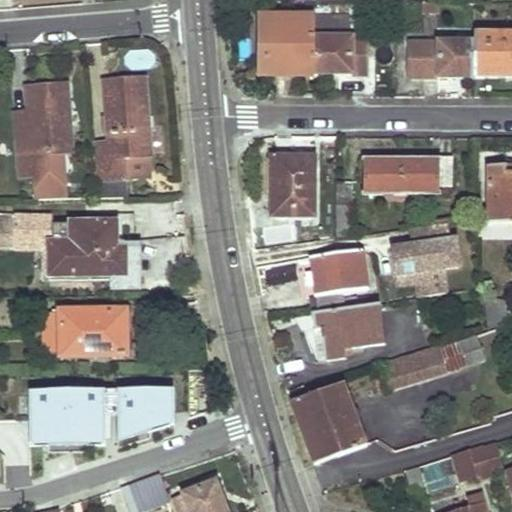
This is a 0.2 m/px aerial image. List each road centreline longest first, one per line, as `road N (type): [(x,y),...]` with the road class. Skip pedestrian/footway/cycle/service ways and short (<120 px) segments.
road 1 (tertiary): [(190,14),(218,257),(256,426),(286,511)]
road 2 (tertiary): [(300,511),(232,256),(214,116)]
road 3 (residential): [(214,116),(511,117)]
road 4 (residential): [(0,29),(190,14)]
